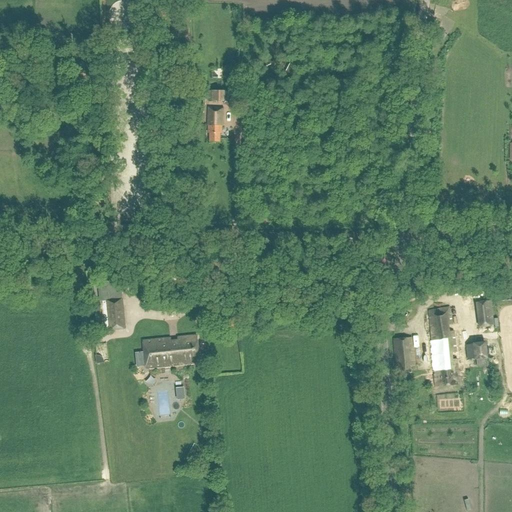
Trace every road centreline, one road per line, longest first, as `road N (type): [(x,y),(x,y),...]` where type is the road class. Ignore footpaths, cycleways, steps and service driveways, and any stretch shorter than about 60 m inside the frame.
road 1 (unclassified): [(0,243),(404,237)]
road 2 (tertiary): [(392,511),(384,308),(404,237)]
road 3 (unclassified): [(404,237),(424,0)]
